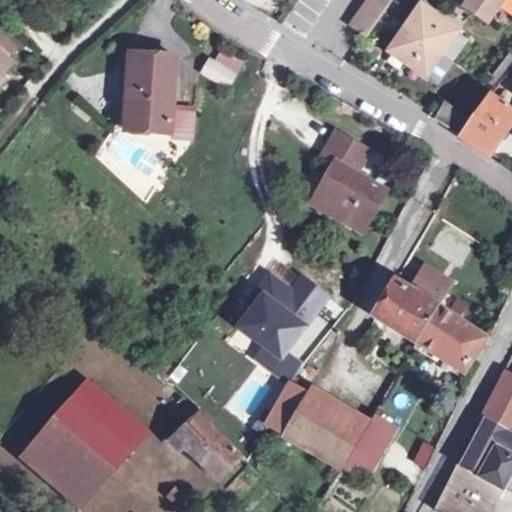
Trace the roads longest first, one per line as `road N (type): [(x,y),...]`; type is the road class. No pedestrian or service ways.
road 1 (residential): [(301,66),(511,190)]
road 2 (residential): [(411,511),(511,316)]
road 3 (residential): [(200,0),(301,66)]
